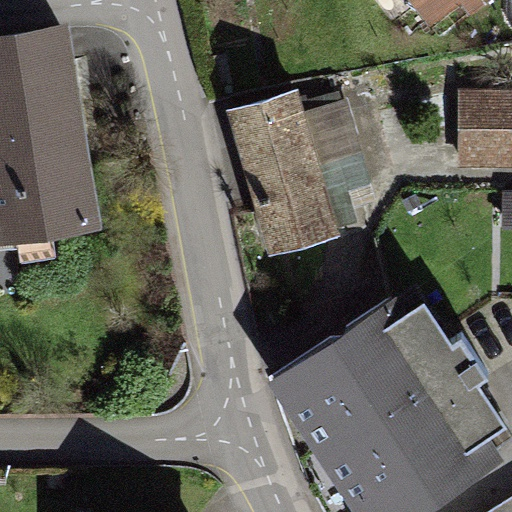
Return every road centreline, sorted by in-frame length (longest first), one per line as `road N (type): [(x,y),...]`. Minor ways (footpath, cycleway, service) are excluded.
road 1 (residential): [(246,422),(155,0)]
road 2 (residential): [(246,422),(158,447),(0,446)]
road 3 (residential): [(135,0),(0,16)]
